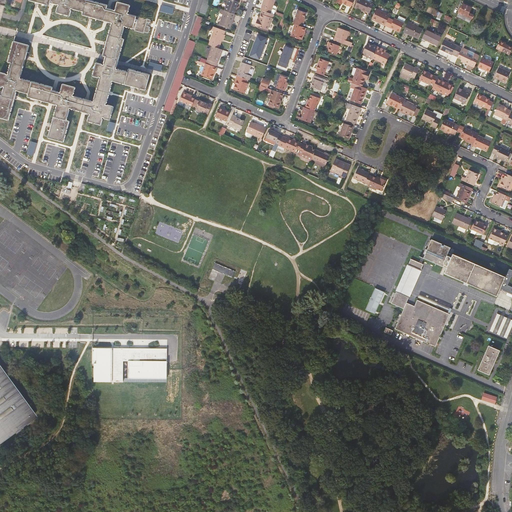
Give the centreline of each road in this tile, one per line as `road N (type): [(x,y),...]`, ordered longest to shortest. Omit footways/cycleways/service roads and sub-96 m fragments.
road 1 (residential): [(511,97),(325,10)]
road 2 (unclassified): [(0,329),(172,338),(173,361)]
road 3 (residential): [(511,223),(478,204),(492,169),(394,124)]
road 4 (residential): [(284,123),(325,10)]
